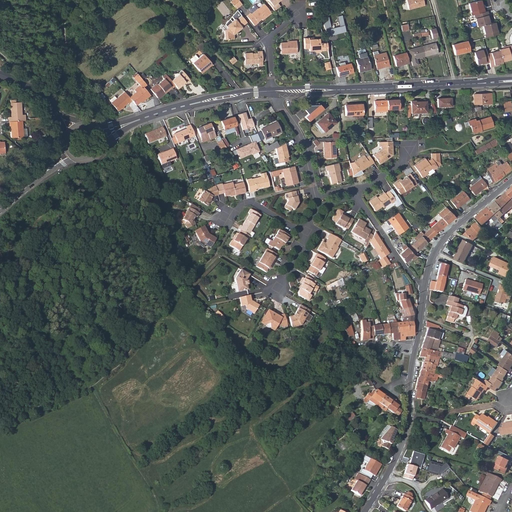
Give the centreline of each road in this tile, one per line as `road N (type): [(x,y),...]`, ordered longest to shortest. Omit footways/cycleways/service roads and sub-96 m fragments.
road 1 (tertiary): [(272,90),(511,81)]
road 2 (tertiary): [(100,135),(197,102),(272,90)]
road 3 (residential): [(416,346),(409,422),(362,511)]
road 4 (track): [(321,315),(214,252),(232,221)]
road 5 (residential): [(511,179),(440,243),(424,288)]
